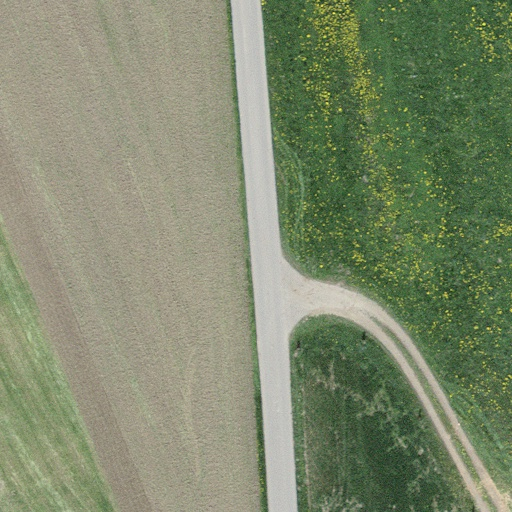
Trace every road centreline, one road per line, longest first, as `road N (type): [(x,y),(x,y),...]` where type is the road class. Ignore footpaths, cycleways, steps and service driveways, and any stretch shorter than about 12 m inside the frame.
road 1 (unclassified): [(244,0),(281,511)]
road 2 (track): [(270,294),(352,306),(403,338),(498,511)]
